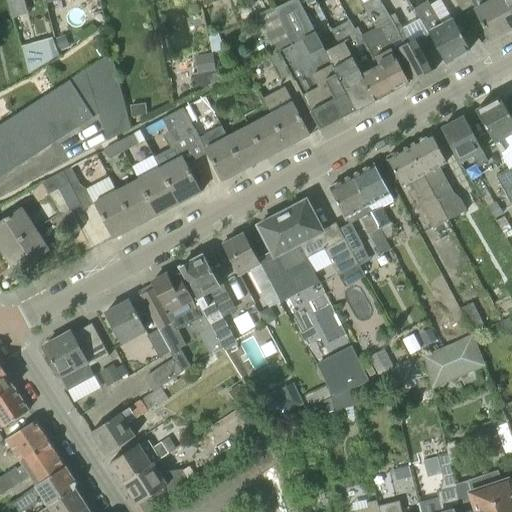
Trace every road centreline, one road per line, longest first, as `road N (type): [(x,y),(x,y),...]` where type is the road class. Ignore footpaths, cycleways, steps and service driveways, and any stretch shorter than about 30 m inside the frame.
road 1 (residential): [(0,325),(511,57)]
road 2 (residential): [(121,511),(0,329)]
